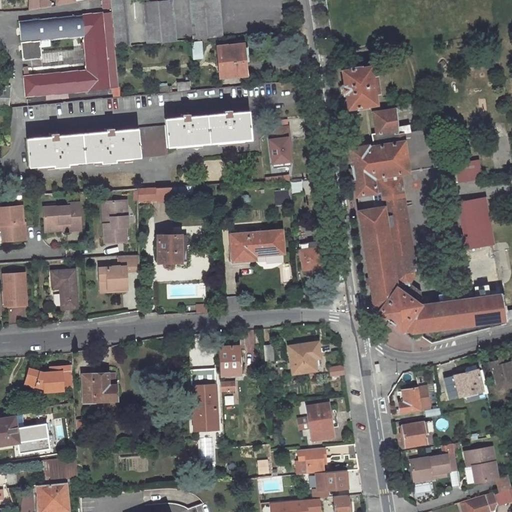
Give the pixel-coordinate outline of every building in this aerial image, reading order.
[(109,0),(110,11),(111,24),(126,23),(126,15),(124,0),(109,0)] [(144,13),(145,22),(174,19),(173,10),(171,0),(161,0),(143,2),(144,13)] [(189,0),(191,9),(191,18),(220,15),(219,9),(219,6),(218,0),(189,0)] [(40,56),(38,40),(81,35),(84,70),(21,76),(24,95),(117,86),(113,45),(111,24),(110,11),(17,20),(20,58),(40,56)] [(193,38),(221,35),(220,15),(191,18),(193,38)] [(146,42),(176,39),(174,19),(145,22),(146,42)] [(113,45),(128,43),(126,23),(111,24),(113,45)] [(244,72),(240,46),(215,49),(219,76),(244,72)] [(372,76),(370,66),(341,70),(343,85),(338,86),(339,95),(345,93),(348,109),(376,104),(374,92),(378,92),(376,76),(372,76)] [(9,86),(0,85),(0,106),(7,105),(9,86)] [(395,107),(371,110),(374,132),(371,133),(373,145),(394,142),(393,133),(397,133),(396,126),(395,107)] [(250,138),(247,110),(162,119),(163,125),(26,137),(28,165),(140,155),(139,149),(250,138)] [(273,165),(294,164),(292,124),(271,125),(273,165)] [(408,131),(407,125),(396,126),(397,133),(402,132),(408,131)] [(355,196),(360,195),(362,210),(358,210),(373,306),(380,311),(379,314),(401,329),(403,327),(407,329),(411,332),(506,319),(504,310),(501,295),(427,305),(422,301),(421,292),(411,285),(397,287),(385,216),(406,213),(399,174),(407,173),(408,171),(402,132),(397,133),(393,133),(394,142),(373,145),(348,149),(355,196)] [(477,160),(453,164),(457,182),(480,179),(477,160)] [(174,193),(192,192),(192,185),(174,186),(174,193)] [(157,202),(171,200),(171,186),(136,188),(137,200),(156,199),(157,202)] [(290,190),(275,191),(276,205),(291,205),(290,190)] [(484,198),(459,203),(468,249),(492,244),(484,198)] [(126,226),(125,199),(107,200),(108,221),(103,221),(104,239),(125,238),(124,226),(126,226)] [(79,227),(78,201),(67,201),(67,204),(43,205),(44,224),(63,222),(63,228),(79,227)] [(21,220),(20,204),(0,204),(0,228),(1,238),(24,237),(23,219),(21,220)] [(416,273),(406,213),(385,216),(397,287),(411,285),(416,273)] [(186,264),(185,234),(157,234),(157,261),(180,260),(180,264),(186,264)] [(282,256),(281,234),(243,236),(243,234),(228,235),(230,266),(246,264),(245,259),(282,256)] [(298,241),(301,271),(304,273),(310,273),(312,270),(311,266),(320,265),(316,240),(316,239),(307,240),(298,241)] [(126,288),(126,270),(138,269),(137,253),(118,255),(118,265),(112,265),(112,266),(98,266),(99,278),(106,278),(107,288),(126,288)] [(76,308),(74,268),(50,270),(51,287),(58,288),(59,309),(76,308)] [(25,303),(23,272),(1,273),(2,290),(4,289),(5,304),(25,303)] [(316,358),(314,343),(290,346),(293,374),(318,370),(316,358)] [(272,360),(271,345),(263,345),(264,361),(272,360)] [(240,373),(239,347),(219,348),(220,375),(240,373)] [(511,385),(511,370),(510,362),(503,364),(502,359),(486,363),(487,371),(493,370),(499,390),(511,385)] [(272,370),(272,362),(264,362),(265,370),(272,370)] [(342,365),(329,367),(330,375),(343,374),(342,365)] [(72,366),(64,367),(65,386),(73,385),(72,366)] [(37,384),(40,373),(29,369),(24,384),(36,388),(37,384)] [(108,384),(116,383),(115,369),(108,370),(108,384)] [(93,371),(93,385),(94,399),(117,398),(116,383),(108,384),(108,370),(93,371)] [(480,391),(476,370),(443,377),(447,398),(480,391)] [(93,371),(82,371),(83,385),(93,385),(93,371)] [(46,373),(47,390),(65,388),(65,386),(64,372),(55,373),(50,373),(46,373)] [(43,374),(40,373),(37,384),(44,385),(47,390),(46,373),(43,374)] [(231,391),(231,382),(221,382),(221,391),(231,391)] [(217,428),(216,384),(190,385),(192,429),(217,428)] [(94,399),(93,385),(83,385),(84,399),(94,399)] [(399,411),(418,408),(418,407),(427,405),(424,385),(414,386),(400,388),(402,397),(397,398),(399,411)] [(332,435),(331,425),(329,412),(327,402),(306,405),(311,438),(332,435)] [(329,412),(331,425),(339,424),(336,411),(329,412)] [(0,444),(17,442),(13,417),(0,419),(0,444)] [(432,429),(431,419),(422,420),(424,430),(432,429)] [(425,442),(422,420),(402,424),(405,445),(425,442)] [(321,462),(321,456),(319,447),(298,448),(299,458),(299,460),(300,473),(315,472),(323,471),(321,462)] [(497,479),(492,448),(464,452),(467,467),(472,466),(475,482),(497,479)] [(455,452),(411,460),(414,480),(434,477),(434,473),(445,470),(457,468),(455,452)] [(76,456),(46,460),(48,483),(67,481),(78,480),(76,456)] [(341,486),(340,481),(339,469),(323,471),(315,472),(317,488),(341,486)] [(509,489),(511,488),(511,480),(511,477),(497,479),(493,491),(494,494),(509,489)] [(41,511),(69,509),(67,481),(48,483),(38,484),(41,511)] [(488,511),(489,511),(486,501),(492,499),(494,505),(496,504),(496,502),(494,494),(490,492),(484,494),(485,497),(462,504),(464,511),(468,511),(467,511),(488,511)] [(348,511),(348,508),(348,503),(347,494),(333,496),(334,511),(348,511)] [(320,511),(334,511),(333,496),(318,497),(320,511)] [(259,511),(320,511),(318,497),(258,504),(259,511)]
